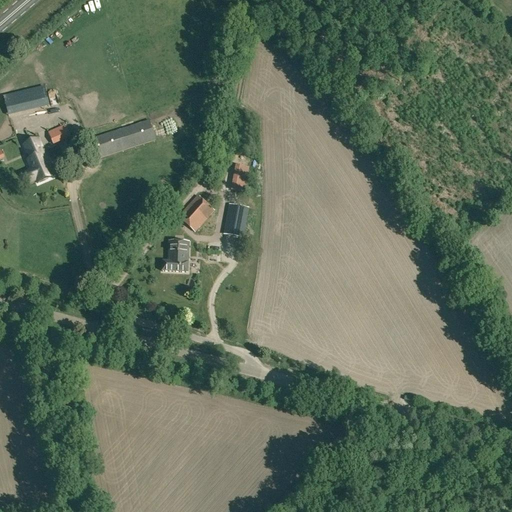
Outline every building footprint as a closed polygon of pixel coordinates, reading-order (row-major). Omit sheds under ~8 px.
[(9,116),(49,106),(45,87),(45,84),(29,88),(30,91),(5,97),(9,116)] [(51,97),(55,107),(61,105),(58,95),(51,97)] [(0,130),(12,125),(9,118),(0,122),(0,130)] [(97,159),(156,140),(150,120),(90,140),(97,159)] [(66,126),(54,131),(49,134),(52,141),(54,145),(71,137),(66,126)] [(13,139),(0,144),(4,153),(16,148),(13,139)] [(31,158),(27,159),(31,169),(37,182),(38,184),(53,177),(48,164),(49,164),(43,151),(42,152),(40,147),(42,147),(38,139),(24,146),(26,151),(28,151),(31,158)] [(232,191),(245,192),(246,187),(248,168),(236,167),(232,191)] [(215,174),(211,182),(216,184),(220,177),(215,174)] [(195,232),(214,210),(199,196),(193,202),(179,218),(195,232)] [(243,237),(248,209),(231,205),(225,234),(243,237)] [(188,263),(189,243),(170,242),(169,262),(163,261),(163,271),(188,272),(188,263)]
